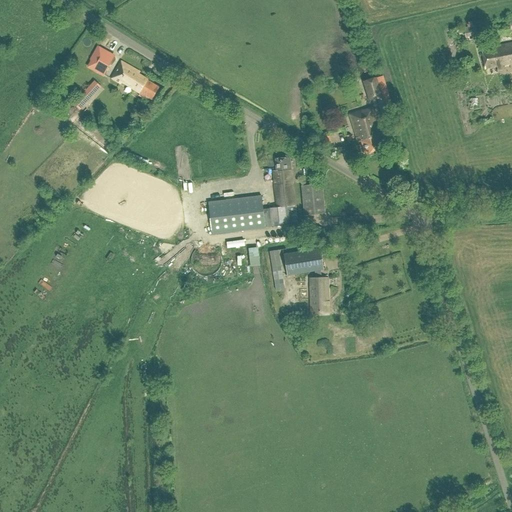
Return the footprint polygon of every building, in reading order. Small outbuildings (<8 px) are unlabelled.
[(511,15),(507,17),(508,24),(496,26),(498,38),(511,35),(509,26),(511,25),(511,15)] [(477,26),(463,28),(465,37),(479,34),(477,26)] [(510,67),(511,66),(511,42),(493,47),(494,50),(482,52),(485,69),(497,67),(498,70),(504,68),(503,65),(510,64),(510,67)] [(105,74),(115,57),(104,51),(94,68),(105,74)] [(152,100),(159,87),(147,80),(138,74),(139,72),(121,62),(111,78),(130,90),(131,88),(139,93),(138,95),(145,99),(146,96),(152,100)] [(383,76),(364,82),(369,101),(377,99),(381,112),(393,108),(383,76)] [(94,81),(73,104),(78,108),(99,85),(94,81)] [(365,154),(382,149),(376,129),(379,128),(372,107),(349,115),(358,143),(361,142),(365,154)] [(117,140),(101,128),(98,131),(114,144),(117,140)] [(177,146),(183,181),(194,179),(189,144),(177,146)] [(212,234),(297,224),(290,158),(275,159),(276,171),(273,171),(274,178),(273,178),(277,208),(263,209),(261,196),(208,203),(212,234)] [(322,184),(301,186),(304,215),(325,213),(322,184)] [(130,238),(129,248),(144,249),(144,239),(130,238)] [(171,250),(177,256),(189,245),(183,238),(171,250)] [(226,257),(230,254),(228,250),(234,247),(232,242),(221,247),(226,257)] [(311,314),(328,314),(328,305),(329,305),(328,277),(327,277),(327,278),(322,278),(321,270),(324,270),(321,248),(284,254),(287,275),(315,271),(316,278),(310,278),(310,299),(309,299),(309,300),(310,300),(311,314)]
